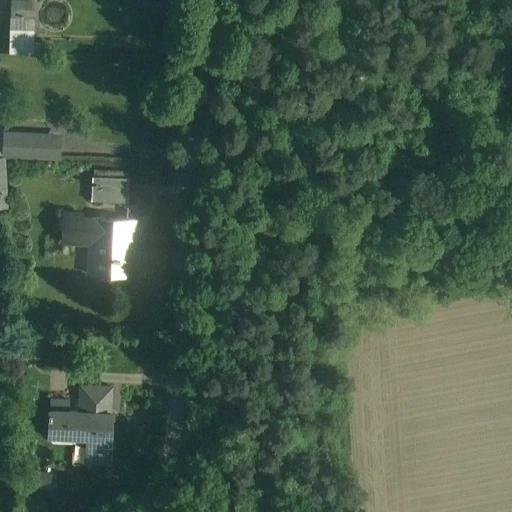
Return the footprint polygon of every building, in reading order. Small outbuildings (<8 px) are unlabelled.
[(36,1),(11,2),(11,18),(37,17),(36,1)] [(57,138),(8,136),(7,153),(56,155),(57,138)] [(133,177),(93,176),(92,202),(132,204),(133,177)] [(139,217),(63,215),(62,246),(88,247),(87,278),(138,279),(139,217)] [(80,409),(49,408),(49,437),(87,438),(86,469),(112,470),(115,385),(80,384),(80,409)] [(53,473),(35,468),(30,485),(48,490),(53,473)]
